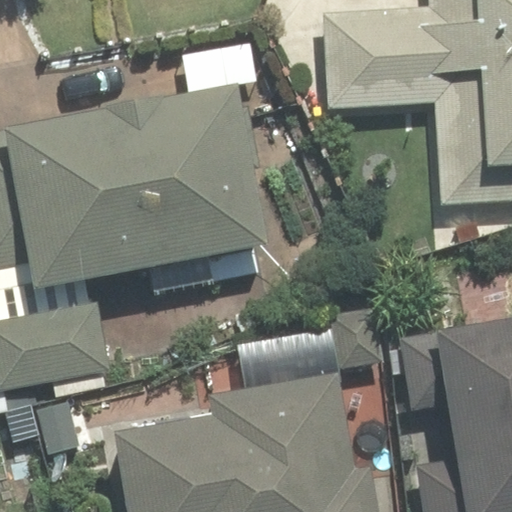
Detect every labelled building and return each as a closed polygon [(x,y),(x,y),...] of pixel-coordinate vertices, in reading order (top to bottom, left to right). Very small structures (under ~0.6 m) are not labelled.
[(511,0),(442,0),(443,8),(333,11),(336,108),(446,104),(449,196),(511,194),(511,0)] [(0,275),(4,297),(159,265),(166,296),(271,275),(264,244),(285,240),(252,74),(0,124),(0,275)] [(119,373),(101,308),(0,335),(0,346),(15,401),(119,373)] [(511,511),(511,317),(409,333),(421,413),(462,407),(471,462),(429,468),(436,511),(511,511)] [(345,375),(257,389),(226,395),(231,420),(125,437),(137,511),(398,511),(390,462),(373,464),(357,373),(345,375)]
